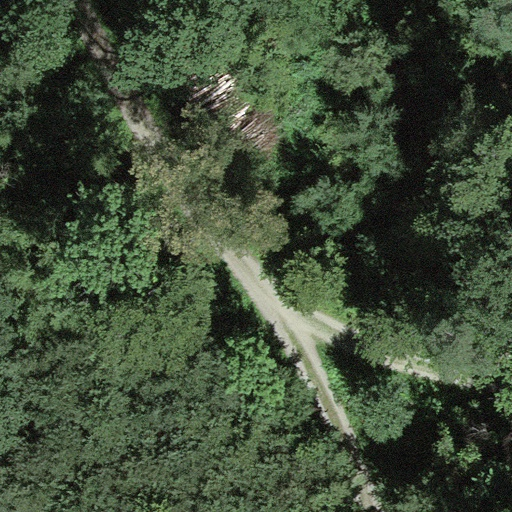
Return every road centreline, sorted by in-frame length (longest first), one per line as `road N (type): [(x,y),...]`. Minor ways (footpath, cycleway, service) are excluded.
road 1 (track): [(72,0),(150,153),(242,274),(358,349),(511,378)]
road 2 (track): [(242,274),(365,511)]
